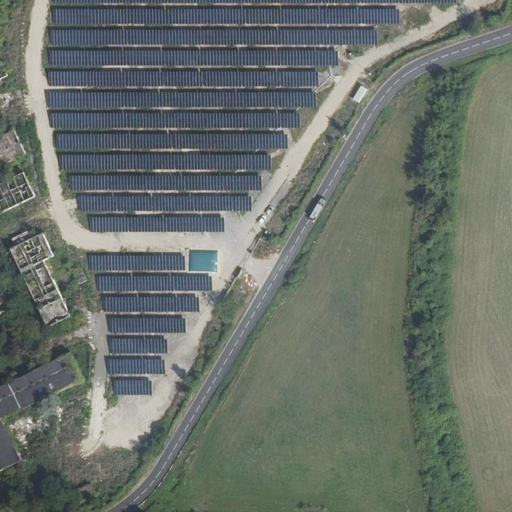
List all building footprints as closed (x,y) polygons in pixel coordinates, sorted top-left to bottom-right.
[(0,0),(0,80),(9,76),(0,56),(0,0)] [(25,172),(8,181),(2,167),(27,154),(16,129),(6,134),(1,137),(0,137),(0,214),(37,197),(25,172)] [(126,207),(132,223),(157,213),(151,198),(126,207)] [(46,261),(56,257),(44,233),(32,238),(29,232),(14,239),(17,246),(11,249),(54,332),(77,322),(46,261)] [(0,323),(17,316),(0,281),(0,323)] [(84,381),(71,354),(30,374),(32,378),(21,384),(19,380),(0,389),(0,467),(2,471),(25,460),(5,419),(84,381)] [(32,378),(30,374),(19,380),(21,384),(32,378)] [(67,511),(60,498),(32,511),(67,511)]
